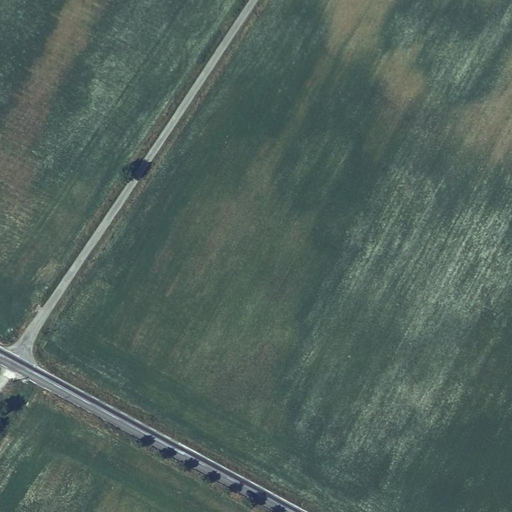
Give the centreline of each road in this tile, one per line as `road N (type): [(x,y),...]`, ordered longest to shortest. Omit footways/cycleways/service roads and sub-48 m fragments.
road 1 (unclassified): [(13,364),(254,0)]
road 2 (primary): [(13,364),(289,511)]
